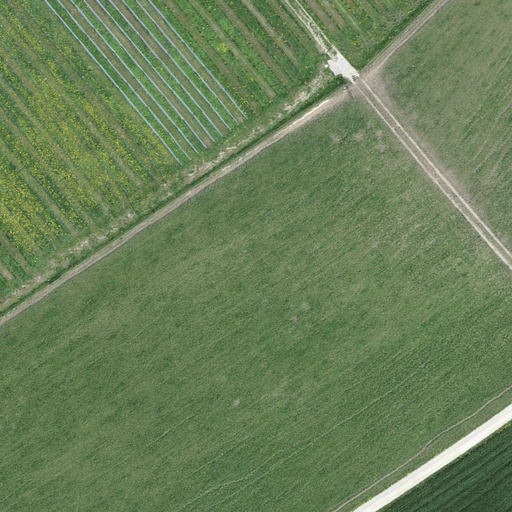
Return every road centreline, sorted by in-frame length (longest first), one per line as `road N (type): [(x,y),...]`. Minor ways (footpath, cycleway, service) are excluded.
road 1 (track): [(285,0),(511,264)]
road 2 (track): [(511,410),(360,511)]
